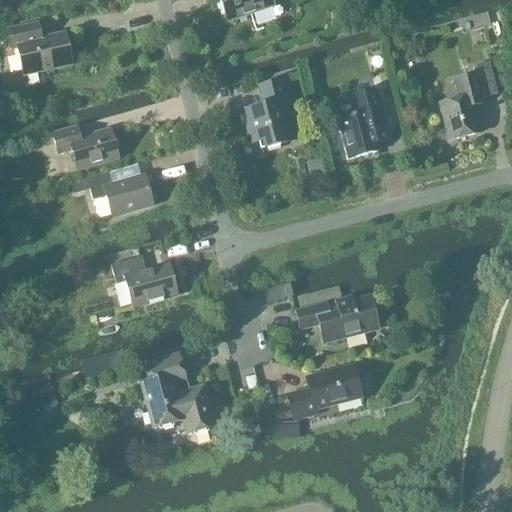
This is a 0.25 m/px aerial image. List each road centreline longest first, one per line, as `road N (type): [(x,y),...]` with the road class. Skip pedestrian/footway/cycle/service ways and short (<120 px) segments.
road 1 (residential): [(223,250),(511,176)]
road 2 (residential): [(223,250),(161,0)]
road 3 (residential): [(486,511),(511,345)]
